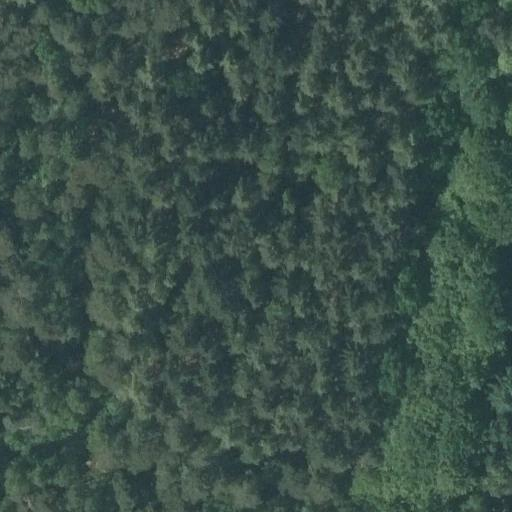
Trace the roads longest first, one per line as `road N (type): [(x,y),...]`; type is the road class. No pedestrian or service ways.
road 1 (track): [(378,511),(491,0)]
road 2 (track): [(95,0),(86,511)]
